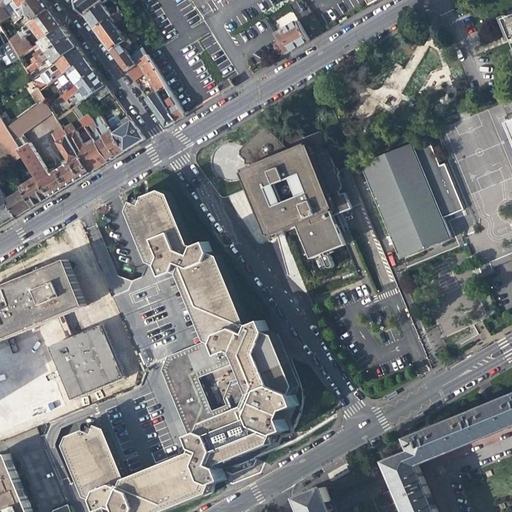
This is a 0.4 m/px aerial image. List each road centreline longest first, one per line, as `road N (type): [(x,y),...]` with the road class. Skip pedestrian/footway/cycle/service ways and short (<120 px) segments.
road 1 (residential): [(371,427),(164,145)]
road 2 (residential): [(415,0),(164,145)]
road 3 (residential): [(164,145),(0,239)]
road 4 (residential): [(164,145),(58,0)]
